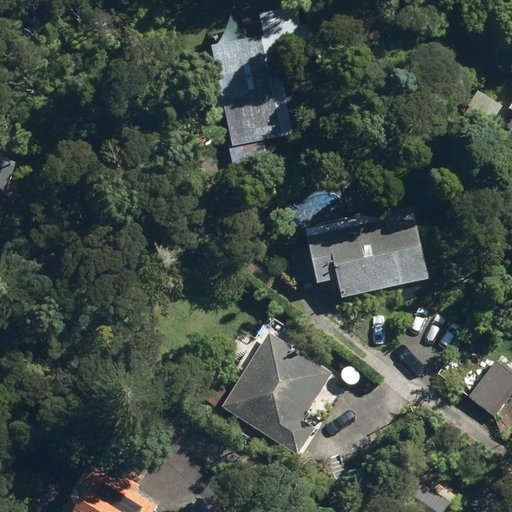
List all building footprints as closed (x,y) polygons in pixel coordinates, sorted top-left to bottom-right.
[(206,40),(233,175),(269,168),(265,147),(293,141),(278,68),(316,60),(306,12),(259,22),(260,29),(206,40)] [(448,58),(451,69),(468,64),(464,53),(448,58)] [(501,107),(477,92),(459,119),(484,135),(501,107)] [(0,216),(16,169),(0,162),(0,216)] [(411,214),(309,238),(311,246),(307,248),(309,257),(293,260),(301,292),(317,288),(318,295),(338,290),(343,310),(431,288),(411,214)] [(221,414),(296,461),(314,434),(303,427),(332,381),(266,341),(221,414)] [(467,399),(493,418),(511,392),(511,376),(493,363),(467,399)] [(341,437),(359,396),(340,387),(322,428),(341,437)] [(155,511),(146,507),(152,497),(126,482),(121,491),(91,474),(68,511),(155,511)] [(407,511),(448,511),(452,506),(424,487),(407,511)] [(192,511),(214,511),(198,503),(192,511)]
